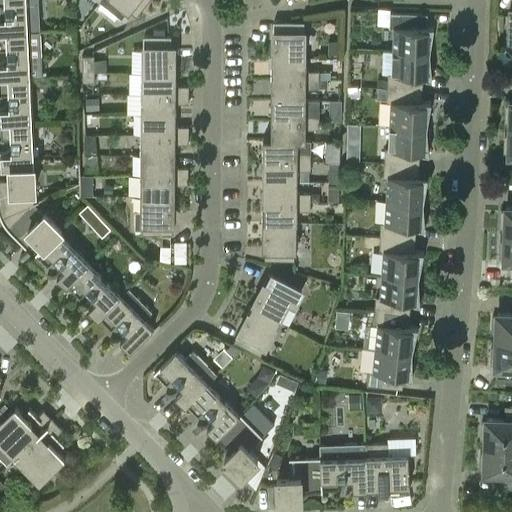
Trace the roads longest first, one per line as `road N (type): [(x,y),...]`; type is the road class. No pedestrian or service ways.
road 1 (residential): [(438,511),(466,244),(475,0)]
road 2 (residential): [(98,404),(200,303),(209,269),(211,21),(204,0)]
road 3 (residential): [(195,510),(98,404)]
road 4 (residential): [(98,404),(0,303)]
